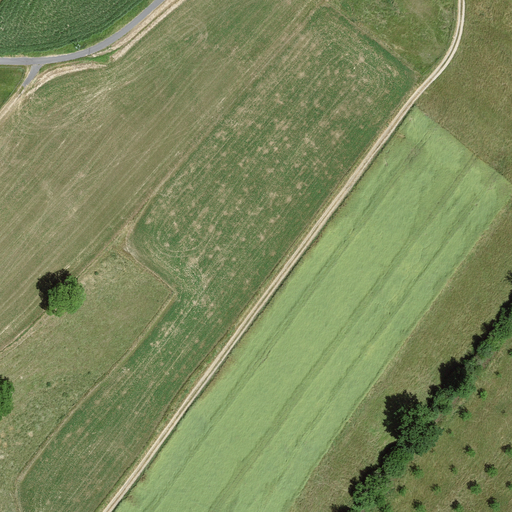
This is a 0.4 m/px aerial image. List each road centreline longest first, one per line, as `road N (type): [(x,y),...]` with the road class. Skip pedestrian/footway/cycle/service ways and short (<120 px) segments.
road 1 (track): [(104,511),(459,44),(466,0)]
road 2 (unclassified): [(0,57),(51,56),(119,37),(163,0)]
